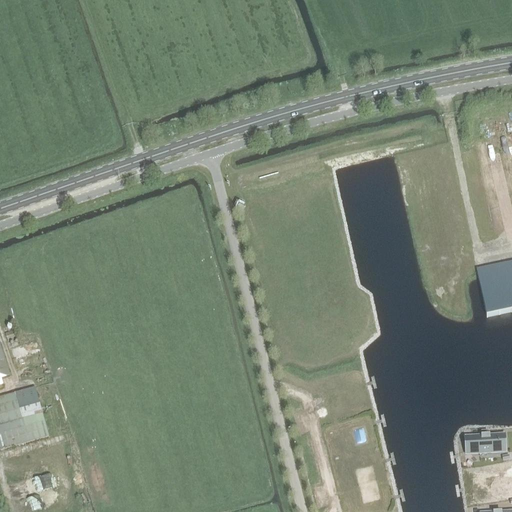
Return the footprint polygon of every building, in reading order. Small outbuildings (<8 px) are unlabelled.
[(511,263),(477,271),(487,318),(511,312),(511,263)] [(16,340),(13,332),(5,335),(8,343),(16,340)] [(0,386),(4,385),(2,379),(10,377),(0,345),(0,386)] [(41,414),(34,390),(0,399),(0,451),(49,438),(42,414),(41,414)] [(471,438),(472,455),(500,454),(499,437),(471,438)] [(52,489),(34,494),(37,507),(55,503),(52,489)]
